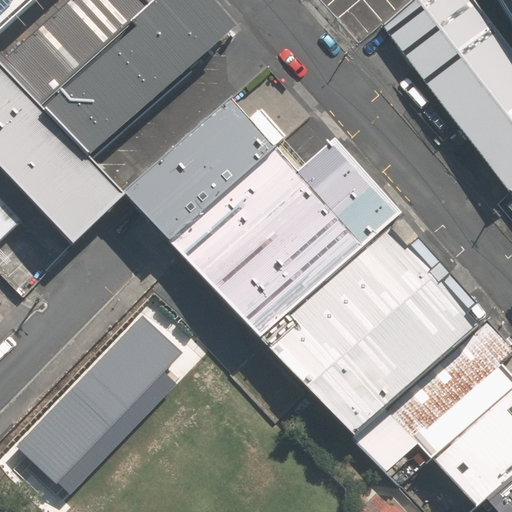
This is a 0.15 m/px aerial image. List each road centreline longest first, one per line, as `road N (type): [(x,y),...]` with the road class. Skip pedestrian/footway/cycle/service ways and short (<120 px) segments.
road 1 (residential): [(511,287),(267,0)]
road 2 (residential): [(0,378),(134,244)]
